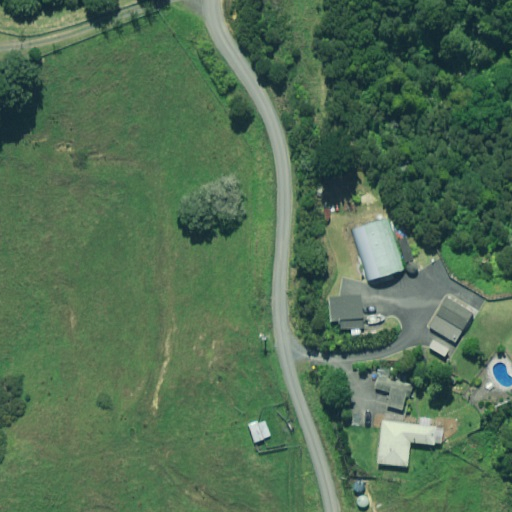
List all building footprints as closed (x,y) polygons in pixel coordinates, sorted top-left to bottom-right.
[(405,270),(390,219),(354,230),(369,281),(405,270)] [(363,327),(358,295),(329,300),(333,323),(340,322),(342,331),(363,327)] [(472,314),(445,299),(429,327),(456,342),(472,314)] [(414,385),(380,376),(377,390),(390,393),(387,406),(402,411),(406,397),(411,398),(414,385)] [(272,436),(264,419),(248,426),(256,443),(272,436)] [(410,444),(435,447),(436,444),(441,445),(443,429),(384,422),(380,464),(408,467),(410,444)]
